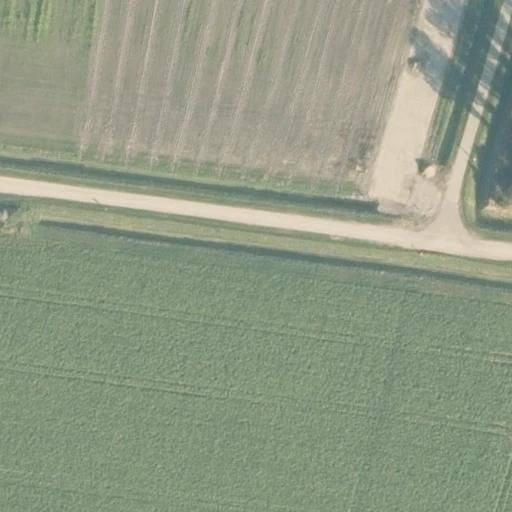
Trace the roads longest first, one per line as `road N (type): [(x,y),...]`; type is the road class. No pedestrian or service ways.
road 1 (unclassified): [(439,243),(0,185)]
road 2 (unclassified): [(439,243),(509,0)]
